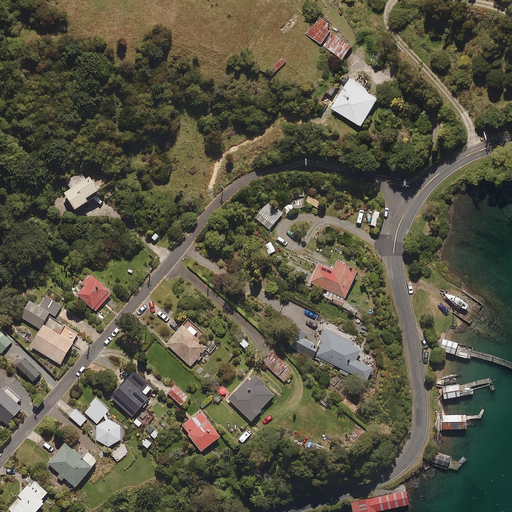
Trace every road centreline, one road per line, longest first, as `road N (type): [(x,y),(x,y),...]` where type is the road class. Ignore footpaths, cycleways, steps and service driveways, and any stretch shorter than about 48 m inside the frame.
road 1 (residential): [(0,459),(244,179),(277,166),(317,166),(413,198)]
road 2 (secondary): [(282,511),(375,482),(414,445),(420,391),(394,265),(398,224),(413,198)]
